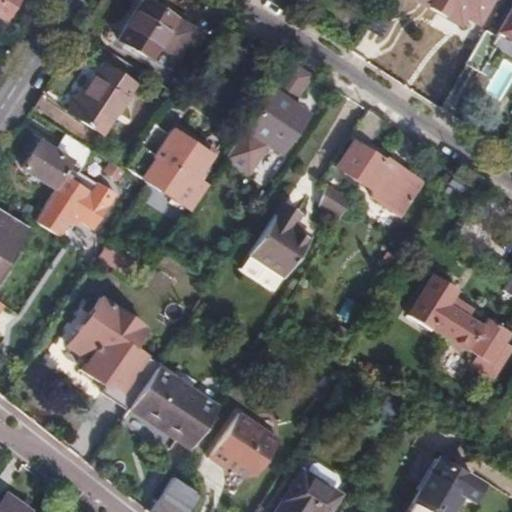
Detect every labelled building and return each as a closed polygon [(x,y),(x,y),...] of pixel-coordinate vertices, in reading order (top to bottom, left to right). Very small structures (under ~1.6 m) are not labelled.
[(0,0),(0,22),(5,25),(20,0),(0,0)] [(139,0),(116,39),(167,70),(191,29),(141,0),(139,0)] [(412,0),(457,25),(462,17),(475,25),(489,0),(412,0)] [(511,41),(511,7),(497,33),(511,41)] [(309,76),(289,63),(270,92),(223,160),(246,176),(266,145),(279,153),(304,115),(290,105),(309,76)] [(67,112),(101,134),(132,86),(98,64),(67,112)] [(381,122),(364,112),(345,141),(350,144),(333,170),(367,192),(367,200),(392,217),(414,184),(378,160),(377,162),(360,151),(381,122)] [(149,185),(186,210),(200,189),(192,183),(209,157),(197,149),(193,155),(176,144),(180,137),(169,130),(152,155),(139,147),(124,168),(149,185)] [(82,147),(64,136),(52,153),(38,143),(22,169),(55,190),(61,180),(71,165),(82,147)] [(91,153),(82,147),(71,165),(79,170),(91,153)] [(127,176),(122,173),(111,166),(105,175),(121,185),(127,176)] [(55,190),(34,223),(57,238),(67,223),(76,225),(79,221),(92,231),(106,210),(105,209),(114,196),(98,185),(88,199),(61,180),(55,190)] [(180,223),(188,212),(186,210),(149,185),(146,189),(141,196),(180,223)] [(346,203),(321,187),(314,207),(335,221),(346,203)] [(295,217),(280,207),(246,258),(237,271),(272,294),(281,280),(307,240),(289,228),(295,217)] [(0,270),(23,233),(0,217),(0,270)] [(112,257),(103,251),(95,263),(104,269),(112,257)] [(104,269),(121,280),(128,268),(112,257),(104,269)] [(511,275),(502,291),(511,297),(511,275)] [(496,355),(503,343),(509,333),(485,319),(480,328),(465,320),(445,307),(450,299),(455,292),(431,277),(407,316),(406,318),(430,332),(431,330),(489,365),(496,355)] [(80,369),(120,311),(99,295),(66,344),(86,359),(79,369),(80,369)] [(445,307),(465,320),(470,311),(455,302),(450,299),(445,307)] [(153,367),(155,365),(131,347),(144,328),(120,311),(80,369),(103,386),(98,393),(123,412),(126,408),(153,367)] [(511,348),(503,343),(496,355),(504,360),(511,348)] [(215,406),(153,367),(126,408),(172,437),(188,448),(215,406)] [(235,413),(206,458),(220,467),(222,464),(243,477),(252,476),(276,439),(235,413)] [(406,511),(436,511),(448,492),(468,503),(478,485),(433,460),(415,491),(418,493),(406,511)] [(273,511),(298,474),(296,473),(270,511),(273,511)] [(327,511),(336,498),(298,474),(273,511),(327,511)] [(182,511),(195,493),(169,477),(146,511),(162,511),(164,511),(165,511),(182,511)] [(0,511),(23,511),(1,496),(0,497),(0,511)]
